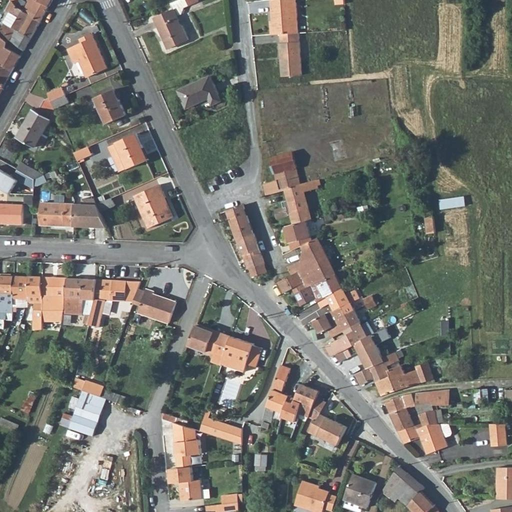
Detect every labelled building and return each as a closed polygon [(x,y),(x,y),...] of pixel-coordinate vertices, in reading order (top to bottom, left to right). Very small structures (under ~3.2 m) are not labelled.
[(28,0),(23,10),(41,20),(52,0),(28,0)] [(198,0),(197,0),(177,0),(171,3),(173,9),(155,18),(168,48),(189,39),(182,25),(181,26),(177,16),(181,14),(184,7),(198,0)] [(296,0),(271,0),(274,23),(271,23),(272,34),(281,33),(300,32),(296,0)] [(12,40),(25,50),(41,20),(23,10),(19,7),(18,6),(14,1),(9,12),(10,12),(4,22),(5,23),(1,29),(12,40)] [(300,32),(281,33),(282,42),(281,42),(281,54),(284,57),(284,59),(282,59),(283,76),(303,75),(300,32)] [(90,33),(81,37),(83,42),(66,50),(72,64),(77,61),(85,77),(105,68),(90,33)] [(8,41),(0,35),(0,52),(4,55),(8,48),(7,47),(8,41)] [(0,52),(0,64),(13,71),(22,56),(8,48),(4,55),(0,52)] [(0,81),(5,85),(13,71),(0,64),(0,81)] [(210,76),(179,89),(187,108),(208,99),(211,106),(222,101),(210,76)] [(63,87),(49,93),(50,97),(52,101),(66,95),(63,87)] [(115,89),(95,97),(107,123),(127,115),(115,89)] [(69,102),(66,95),(52,101),(55,108),(69,102)] [(56,122),(61,120),(55,108),(52,101),(50,97),(45,100),(39,111),(34,109),(19,137),(36,147),(37,145),(42,148),(49,136),(44,133),(51,120),(56,122)] [(118,143),(110,146),(113,155),(121,151),(129,167),(129,168),(149,159),(138,133),(117,142),(118,143)] [(75,152),(78,159),(79,161),(93,155),(89,146),(75,152)] [(121,171),(129,167),(121,151),(113,155),(121,171)] [(293,152),(272,158),(277,180),(280,191),(286,189),(304,184),(303,180),(301,180),(293,152)] [(23,162),(19,170),(34,179),(38,177),(44,174),(45,174),(23,162)] [(16,178),(15,177),(0,169),(0,187),(8,192),(16,178)] [(31,193),(34,187),(34,179),(19,170),(15,177),(16,178),(21,181),(19,186),(31,193)] [(291,212),(294,223),(312,219),(308,208),(310,207),(308,203),(312,202),(310,196),(306,197),(304,191),(318,187),(318,185),(321,184),(319,179),(304,184),(286,189),(289,199),(288,200),(292,212),(291,212)] [(267,195),(280,191),(277,180),(264,184),(267,195)] [(161,185),(136,195),(150,227),(173,217),(165,198),(167,197),(161,185)] [(469,195),(440,200),(441,210),(470,205),(469,195)] [(112,197),(98,204),(102,212),(115,205),(112,197)] [(98,204),(96,200),(83,199),(83,205),(75,204),(75,226),(109,228),(102,212),(98,204)] [(75,204),(42,203),(41,225),(75,226),(75,204)] [(24,205),(0,204),(0,223),(23,224),(24,205)] [(229,210),(239,239),(254,234),(244,205),(229,210)] [(287,207),(276,210),(278,218),(289,215),(287,207)] [(437,235),(435,219),(427,219),(429,235),(437,235)] [(287,226),(293,251),(303,246),(314,241),(308,220),(287,226)] [(239,239),(248,267),(249,267),(257,264),(265,262),(255,233),(254,234),(239,239)] [(288,268),(292,275),(306,269),(329,258),(319,238),(314,241),(303,246),(304,249),(309,258),(300,262),(288,268)] [(304,249),(300,262),(309,258),(304,249)] [(329,258),(306,269),(311,281),(306,283),(308,287),(320,281),(336,272),(329,258)] [(260,274),(268,271),(265,262),(257,264),(260,274)] [(252,276),(260,274),(257,264),(249,267),(252,276)] [(306,269),(292,275),(279,282),(279,283),(285,293),(293,289),(306,283),(311,281),(306,269)] [(313,300),(314,303),(318,301),(344,288),(336,272),(320,281),(308,287),(296,294),(302,305),(310,301),(313,300)] [(15,276),(0,275),(0,318),(13,319),(13,311),(13,306),(14,300),(15,276)] [(23,307),(29,307),(30,276),(15,276),(14,300),(13,306),(13,311),(23,312),(23,307)] [(43,277),(30,276),(29,307),(35,306),(35,330),(45,329),(45,324),(45,321),(44,303),(43,277)] [(55,324),(60,325),(63,313),(65,306),(66,296),(68,285),(69,278),(43,277),(44,303),(45,321),(52,322),(52,316),(57,316),(55,324)] [(67,314),(93,315),(96,301),(99,279),(69,278),(68,285),(66,296),(65,306),(63,313),(67,314)] [(131,302),(136,304),(144,281),(99,279),(96,301),(93,315),(90,325),(101,328),(107,301),(126,302),(131,302)] [(296,294),(308,287),(306,283),(293,289),(296,294)] [(328,329),(332,337),(346,331),(362,324),(351,303),(360,298),(356,290),(347,295),(344,288),(318,301),(322,308),(331,303),(336,313),(328,317),(326,314),(314,320),(321,333),(328,329)] [(156,291),(147,289),(140,313),(171,322),(177,300),(155,294),(156,291)] [(373,296),(364,300),(368,309),(380,303),(377,298),(375,299),(373,296)] [(347,335),(326,346),(332,356),(336,353),(372,334),(371,332),(368,333),(366,331),(372,327),(369,322),(363,325),(362,324),(346,331),(347,335)] [(214,363),(223,366),(224,364),(232,336),(216,331),(215,333),(207,330),(208,328),(198,325),(191,347),(217,355),(214,363)] [(379,342),(392,337),(388,326),(375,332),(379,342)] [(361,351),(363,357),(381,348),(373,334),(372,334),(336,353),(341,361),(361,351)] [(256,343),(232,336),(224,364),(247,372),(250,364),(259,367),(265,347),(256,344),(256,343)] [(385,356),(381,348),(363,357),(369,368),(386,360),(385,356)] [(405,355),(402,349),(385,356),(386,360),(388,366),(401,360),(402,360),(401,357),(405,355)] [(376,378),(378,381),(391,375),(389,369),(388,366),(386,360),(369,368),(357,373),(363,384),(369,382),(376,378)] [(402,364),(401,360),(388,366),(389,369),(402,364)] [(437,377),(431,361),(417,366),(418,369),(406,373),(405,370),(402,364),(389,369),(391,375),(378,381),(384,395),(397,390),(427,380),(437,377)] [(276,410),(283,413),(289,395),(282,393),(291,368),(282,365),(279,371),(274,386),(267,405),(262,422),(264,422),(262,427),(268,429),(270,424),(272,425),(276,410)] [(88,381),(77,377),(74,387),(84,391),(88,381)] [(88,381),(84,391),(103,398),(105,391),(106,387),(88,381)] [(301,413),(315,419),(318,420),(320,421),(323,414),(327,402),(318,397),(321,391),(301,384),(296,397),(289,395),(283,413),(291,416),(286,426),(295,430),(301,413)] [(495,388),(465,390),(467,405),(496,403),(495,388)] [(450,404),(449,389),(429,391),(423,392),(415,392),(410,394),(399,397),(387,401),(399,430),(415,424),(417,428),(431,423),(441,423),(434,405),(450,404)] [(38,394),(31,391),(27,401),(25,400),(21,410),(29,414),(38,394)] [(103,398),(84,391),(72,424),(95,433),(107,399),(103,398)] [(116,396),(105,391),(103,398),(107,399),(114,402),(116,396)] [(71,405),(77,407),(80,397),(75,395),(71,405)] [(216,407),(211,406),(206,420),(202,434),(221,441),(226,427),(210,421),(216,407)] [(169,414),(167,420),(186,426),(188,421),(169,414)] [(348,427),(323,414),(320,421),(318,420),(312,432),(320,437),(321,436),(339,445),(348,427)] [(20,426),(2,419),(0,423),(0,425),(17,433),(20,426)] [(450,423),(441,423),(431,423),(417,428),(415,424),(399,430),(405,444),(422,438),(428,454),(449,446),(446,437),(452,435),(453,432),(450,423)] [(198,433),(175,424),(179,468),(193,467),(192,455),(202,454),(201,440),(198,440),(198,433)] [(506,424),(491,424),(492,431),(493,446),(508,445),(506,424)] [(243,434),(226,427),(221,441),(243,449),(243,438),(243,434)] [(262,434),(258,451),(266,453),(270,437),(262,434)] [(179,468),(170,469),(172,483),(180,482),(182,501),(204,499),(202,480),(194,480),(193,467),(179,468)] [(384,492),(390,496),(409,473),(401,467),(392,477),(384,492)] [(498,498),(511,498),(511,467),(499,467),(498,498)] [(379,483),(355,473),(345,497),(368,507),(379,483)] [(399,497),(409,506),(410,505),(422,492),(426,488),(425,486),(409,473),(390,496),(396,501),(399,497)] [(323,489),(320,488),(320,486),(321,484),(304,478),(296,503),(321,511),(322,511),(325,507),(333,510),(338,495),(330,492),(330,490),(323,487),(323,489)] [(440,511),(437,508),(422,492),(410,505),(416,511),(440,511)] [(242,502),(226,504),(227,511),(242,511),(242,507),(242,502)]
